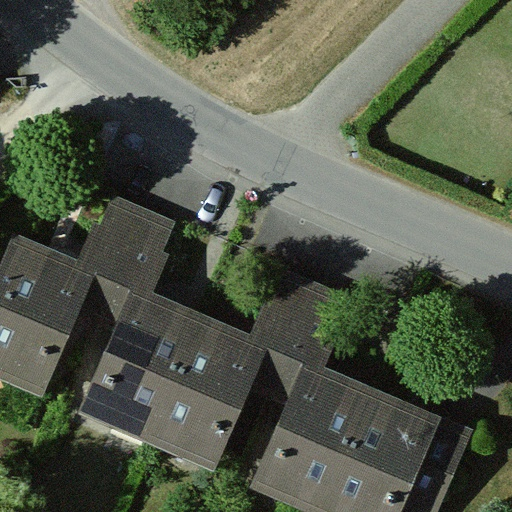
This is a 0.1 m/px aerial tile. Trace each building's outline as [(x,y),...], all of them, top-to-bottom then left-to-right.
[(96,320),(146,204),(109,188),(81,255),(14,227),(0,260),(0,375),(46,395),(81,313),(96,320)] [(146,204),(96,320),(113,327),(78,410),(143,438),(201,305),(154,285),(182,219),(146,204)] [(201,305),(143,438),(216,469),(251,387),(269,395),(321,278),(283,262),(254,328),(201,305)] [(321,278),(269,395),(286,402),(251,484),(317,511),(321,511),(375,383),(330,364),(359,294),(321,278)] [(375,383),(321,511),(403,511),(404,510),(409,511),(444,511),(480,428),(375,383)]
